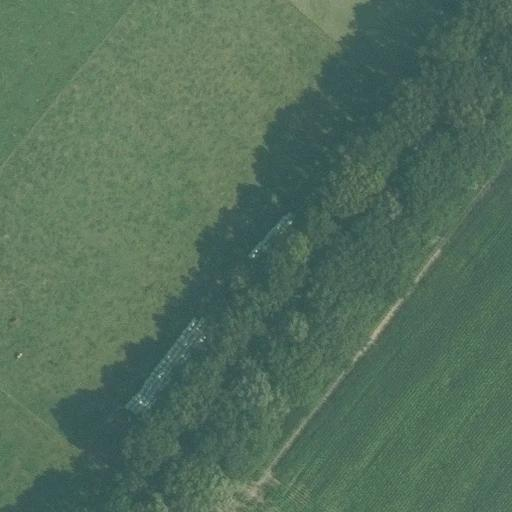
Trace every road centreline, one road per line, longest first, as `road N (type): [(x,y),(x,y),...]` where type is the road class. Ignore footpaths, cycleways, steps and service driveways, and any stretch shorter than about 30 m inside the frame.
road 1 (tertiary): [(145,511),(511,38)]
road 2 (track): [(172,511),(511,73)]
